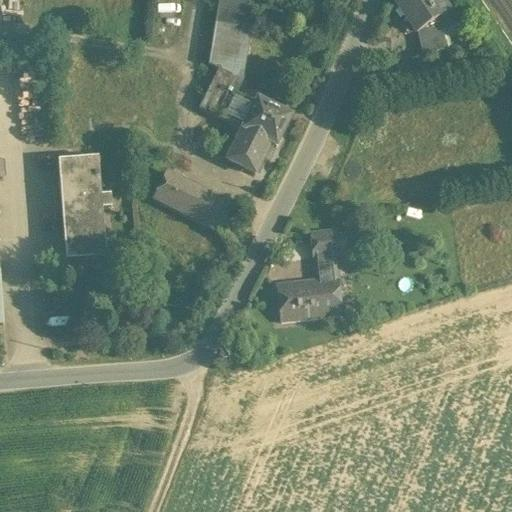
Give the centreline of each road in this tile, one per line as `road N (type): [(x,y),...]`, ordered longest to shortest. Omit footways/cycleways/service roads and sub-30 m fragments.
road 1 (tertiary): [(0,381),(197,366),(317,135),(371,0)]
road 2 (track): [(166,511),(197,366)]
